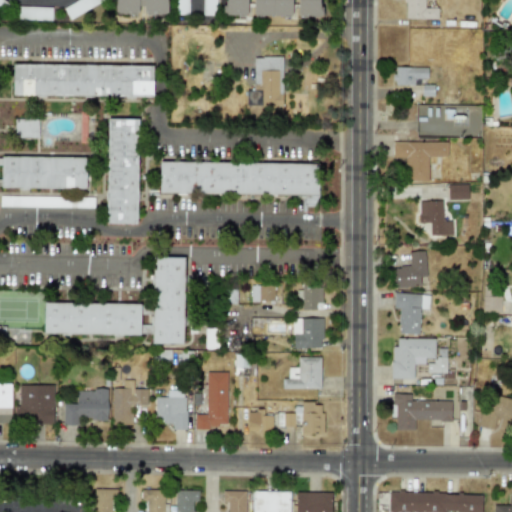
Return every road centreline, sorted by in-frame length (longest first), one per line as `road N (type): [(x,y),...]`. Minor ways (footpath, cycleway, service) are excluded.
road 1 (residential): [(0,458),(511,464)]
road 2 (tertiary): [(356,511),(358,0)]
road 3 (residential): [(324,139),(159,137),(158,40),(2,39)]
road 4 (residential): [(321,220),(151,218),(142,229),(100,229),(82,216),(0,217)]
